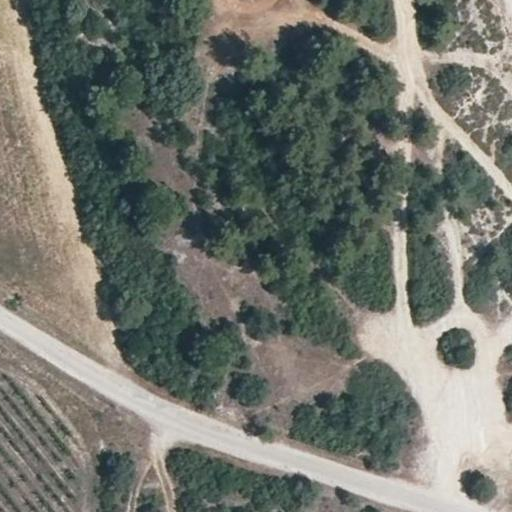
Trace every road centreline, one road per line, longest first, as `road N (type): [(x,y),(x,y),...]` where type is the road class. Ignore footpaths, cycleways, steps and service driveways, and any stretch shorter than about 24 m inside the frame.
road 1 (unclassified): [(0,320),(156,415),(462,511)]
road 2 (track): [(408,56),(357,38),(293,0)]
